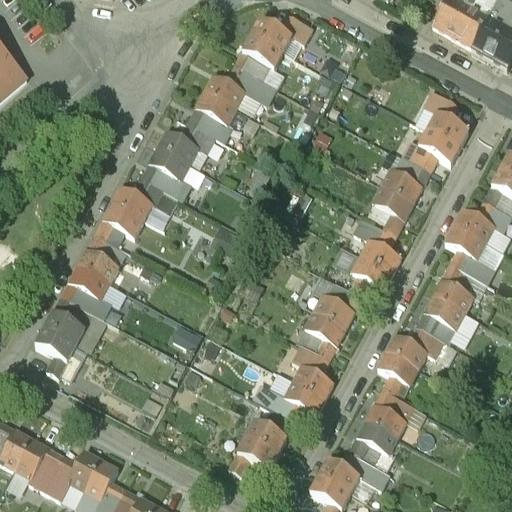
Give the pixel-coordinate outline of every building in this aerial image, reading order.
[(477,0),(468,16),(488,27),(497,10),(502,0),(477,0)] [(511,0),(502,0),(497,10),(511,17),(511,0)] [(468,16),(449,6),(432,37),(471,58),(488,27),(468,16)] [(279,37),(260,26),(251,43),(283,60),(291,44),(304,51),(312,35),(288,22),(279,37)] [(511,66),(511,40),(488,27),(471,58),(506,77),(511,66)] [(283,60),(251,43),(242,60),(254,66),(274,77),(283,60)] [(0,107),(26,85),(0,53),(0,107)] [(254,66),(242,60),(234,74),(246,81),(254,66)] [(246,81),(234,74),(226,89),(238,96),(246,81)] [(226,89),(213,82),(204,99),(236,116),(245,99),(238,96),(226,89)] [(236,116),(204,99),(195,115),(208,122),(227,132),(236,116)] [(457,113),(444,107),(436,122),(448,128),(457,113)] [(208,122),(195,115),(188,130),(200,137),(208,122)] [(448,128),(436,122),(427,138),(459,155),(468,138),(448,128)] [(188,130),(180,145),(192,152),(200,137),(188,130)] [(180,145),(167,138),(158,155),(190,172),(198,155),(192,152),(180,145)] [(459,155),(427,138),(418,155),(425,158),(437,165),(450,171),(459,155)] [(190,172),(158,155),(149,171),(161,178),(181,188),(190,172)] [(425,158),(417,173),(429,179),(437,165),(425,158)] [(511,162),(509,161),(500,177),(511,183),(511,162)] [(161,178),(149,171),(141,186),(153,193),(161,178)] [(429,179),(417,173),(409,188),(421,194),(429,179)] [(511,183),(500,177),(491,194),(503,200),(511,205),(511,183)] [(409,188),(389,178),(380,194),(412,211),(421,194),(409,188)] [(153,193),(141,186),(133,201),(145,207),(153,193)] [(133,201),(120,194),(111,210),(143,227),(152,211),(145,207),(133,201)] [(412,211),(380,194),(372,211),(391,221),(403,227),(412,211)] [(491,194),(483,209),(496,215),(503,200),(491,194)] [(496,215),(483,209),(475,223),(488,230),(496,215)] [(143,227),(111,210),(102,227),(114,234),(134,244),(143,227)] [(475,223),(462,217),(454,233),(485,250),(494,234),(488,230),(475,223)] [(391,221),(383,236),(396,242),(403,227),(391,221)] [(352,238),(376,246),(381,232),(357,223),(352,238)] [(102,227),(94,242),(106,248),(114,234),(102,227)] [(485,250),(454,233),(445,250),(458,257),(450,271),(462,278),(486,291),(494,276),(477,266),(485,250)] [(383,236),(375,251),(388,257),(396,242),(383,236)] [(106,248),(94,242),(86,256),(99,263),(106,248)] [(375,251),(369,247),(360,264),(392,280),(401,264),(388,257),(375,251)] [(99,263),(86,256),(77,273),(109,290),(118,274),(99,263)] [(392,280),(360,264),(351,280),(357,284),(370,290),(383,297),(392,280)] [(462,278),(450,271),(433,303),(464,320),(473,303),(454,293),(462,278)] [(109,290),(77,273),(68,290),(81,296),(100,307),(109,290)] [(370,290),(357,284),(349,299),(362,305),(370,290)] [(81,296),(68,290),(60,304),(73,311),(81,296)] [(349,299),(341,313),(354,320),(362,305),(349,299)] [(341,313),(322,303),(313,320),(345,336),(354,320),(341,313)] [(464,320),(433,303),(424,319),(436,326),(455,336),(464,320)] [(73,311),(60,304),(53,319),(65,326),(73,311)] [(65,326),(53,319),(44,336),(75,353),(84,336),(65,326)] [(436,326),(424,319),(416,334),(428,341),(436,326)] [(345,336),(313,320),(304,336),(324,347),(336,353),(345,336)] [(428,341),(416,334),(408,349),(420,356),(428,341)] [(75,353),(44,336),(35,352),(54,363),(66,369),(75,353)] [(408,349),(395,342),(386,359),(418,376),(427,359),(420,356),(408,349)] [(324,347),(316,361),(328,368),(336,353),(324,347)] [(418,376),(386,359),(377,375),(390,382),(382,397),(394,404),(402,389),(409,392),(418,376)] [(316,361),(308,376),(320,382),(328,368),(316,361)] [(54,363),(46,378),(58,385),(66,369),(54,363)] [(308,376),(301,373),(292,389),(324,406),(333,389),(320,382),(308,376)] [(324,406),(292,389),(283,406),(290,409),(302,416),(315,422),(324,406)] [(382,397),(365,428),(397,445),(413,414),(394,404),(382,397)] [(290,409),(282,424),(294,430),(302,416),(290,409)] [(294,430),(282,424),(274,439),(287,445),(294,430)] [(14,436),(0,428),(0,445),(7,449),(14,436)] [(365,428),(348,460),(373,473),(381,458),(388,462),(397,445),(365,428)] [(274,439),(254,429),(246,445),(278,462),(287,445),(274,439)] [(31,445),(14,436),(7,449),(0,462),(0,469),(14,477),(31,445)] [(31,445),(14,477),(30,486),(40,467),(47,454),(31,445)] [(278,462),(246,445),(237,462),(249,468),(269,478),(278,462)] [(62,462),(47,454),(40,467),(55,475),(62,462)] [(100,466),(83,458),(76,470),(69,483),(66,489),(83,498),(100,466)] [(348,460),(340,475),(327,468),(318,484),(350,501),(358,486),(381,498),(389,482),(373,473),(348,460)] [(76,470),(62,462),(55,475),(69,483),(76,470)] [(237,462),(229,477),(241,483),(249,468),(237,462)] [(100,466),(83,498),(99,507),(103,501),(110,488),(116,475),(100,466)] [(344,511),(350,501),(318,484),(310,501),(329,511),(328,511),(344,511)] [(124,496),(110,488),(103,501),(117,509),(124,496)] [(135,511),(140,504),(124,496),(117,509),(122,511),(135,511)]
